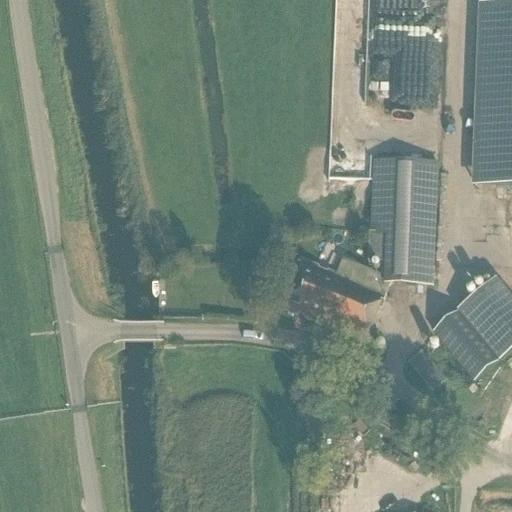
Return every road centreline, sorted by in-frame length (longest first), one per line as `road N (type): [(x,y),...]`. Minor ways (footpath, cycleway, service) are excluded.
road 1 (tertiary): [(480,448),(385,376),(316,346),(239,333),(160,332)]
road 2 (tertiary): [(68,337),(15,0)]
road 3 (unclassified): [(92,511),(68,337)]
